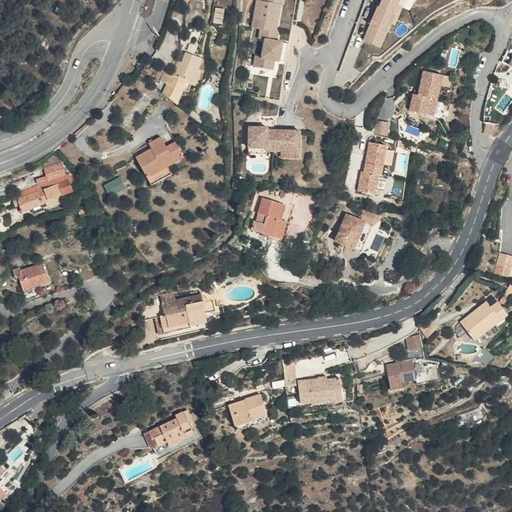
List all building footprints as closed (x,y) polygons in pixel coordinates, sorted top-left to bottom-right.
[(272,0),(259,0),(258,13),(252,13),(250,41),(258,42),(273,44),(274,35),(276,16),(271,16),(272,0)] [(280,0),(272,0),(271,16),(276,16),(278,16),(280,0)] [(375,12),(363,38),(379,45),(386,29),(390,19),(389,18),(396,2),(405,6),(406,0),(381,0),(376,13),(375,12)] [(405,6),(396,2),(389,18),(390,19),(386,29),(390,30),(398,13),(406,16),(409,8),(405,6)] [(218,26),(209,26),(208,40),(216,41),(218,26)] [(273,44),(258,42),(257,51),(249,50),(248,60),(263,61),(262,69),(256,69),(254,80),(273,82),(274,72),(285,73),(289,36),(274,35),(273,44)] [(379,45),(363,38),(360,45),(376,52),(379,45)] [(203,57),(188,52),(184,61),(179,59),(173,72),(167,70),(162,79),(169,82),(164,92),(179,104),(185,89),(189,90),(192,83),(196,85),(202,68),(199,67),(203,57)] [(442,82),(424,78),(419,98),(418,102),(414,101),(410,117),(428,121),(432,105),(437,106),(442,82)] [(379,116),(390,120),(398,100),(387,96),(379,116)] [(130,138),(153,108),(145,103),(122,133),(130,138)] [(437,106),(432,105),(428,121),(433,122),(437,106)] [(388,135),(391,122),(378,119),(375,132),(388,135)] [(249,129),(249,131),(259,131),(259,143),(266,143),(265,122),(249,123),(249,129)] [(241,131),(241,152),(259,151),(259,154),(266,154),(266,143),(259,143),(259,131),(249,131),(241,131)] [(168,144),(162,135),(150,142),(153,147),(137,156),(148,176),(186,155),(177,139),(168,144)] [(191,164),(186,155),(148,176),(153,185),(191,164)] [(357,201),(373,204),(377,186),(380,186),(385,158),(368,155),(363,183),(361,183),(357,201)] [(43,186),(58,180),(66,176),(62,166),(39,176),(43,186)] [(73,192),(66,176),(58,180),(43,186),(11,199),(14,205),(19,216),(40,208),(39,206),(73,192)] [(122,176),(106,184),(112,195),(127,187),(122,176)] [(293,213),(266,203),(261,218),(269,222),(266,229),(256,225),(252,235),(281,245),(293,213)] [(344,223),(334,250),(353,258),(364,231),(344,223)] [(371,234),(364,231),(353,258),(360,260),(371,234)] [(511,255),(501,251),(496,271),(510,276),(511,267),(511,255)] [(44,285),(38,268),(17,276),(15,272),(9,275),(10,281),(14,280),(19,294),(44,285)] [(184,299),(183,293),(165,297),(172,330),(199,324),(199,321),(214,317),(209,294),(184,299)] [(470,334),(465,327),(440,347),(455,367),(489,340),(479,327),(470,334)] [(411,347),(407,336),(393,343),(397,354),(411,347)] [(396,365),(393,348),(380,353),(383,368),(396,365)] [(298,384),(296,360),(285,361),(287,385),(298,384)] [(399,375),(396,365),(383,368),(373,370),(374,375),(375,380),(369,381),(359,384),(364,404),(376,401),(390,399),(386,378),(399,375)] [(348,373),(347,366),(334,371),(334,372),(336,382),(344,381),(348,373)] [(311,394),(310,391),(281,397),(285,420),(314,415),(313,412),(326,409),(323,391),(311,394)] [(192,423),(186,409),(166,418),(168,422),(146,432),(148,439),(151,437),(156,448),(165,444),(166,447),(192,436),(187,426),(192,423)] [(328,416),(326,409),(313,412),(314,415),(285,420),(286,423),(328,416)] [(258,439),(254,422),(238,425),(237,422),(220,425),(224,448),(241,445),(241,442),(258,439)]
